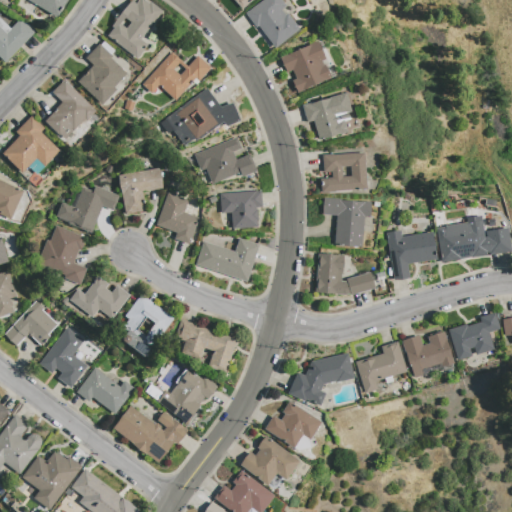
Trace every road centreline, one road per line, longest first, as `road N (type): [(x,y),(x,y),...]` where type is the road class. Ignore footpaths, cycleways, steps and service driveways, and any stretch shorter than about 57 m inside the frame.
road 1 (residential): [(94,0),(66,41),(0,106),(157,487),(172,499)]
road 2 (residential): [(129,253),(205,303),(328,332),(511,283)]
road 3 (residential): [(187,0),(223,33),(277,127),(290,216),(274,324)]
road 4 (residential): [(274,324),(240,410),(172,499)]
